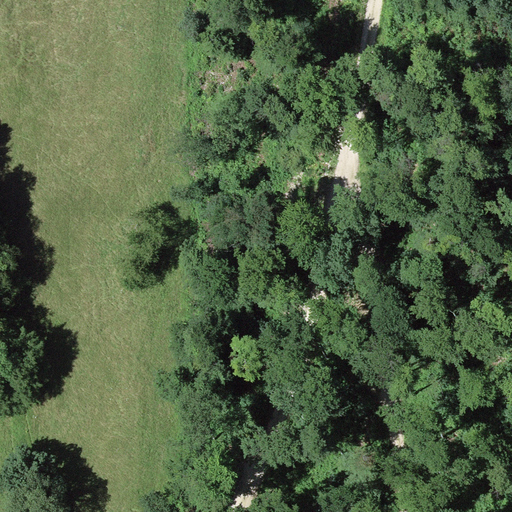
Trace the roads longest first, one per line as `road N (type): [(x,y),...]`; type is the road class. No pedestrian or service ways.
road 1 (track): [(400,511),(397,453),(342,201),(240,511)]
road 2 (track): [(368,0),(342,201)]
